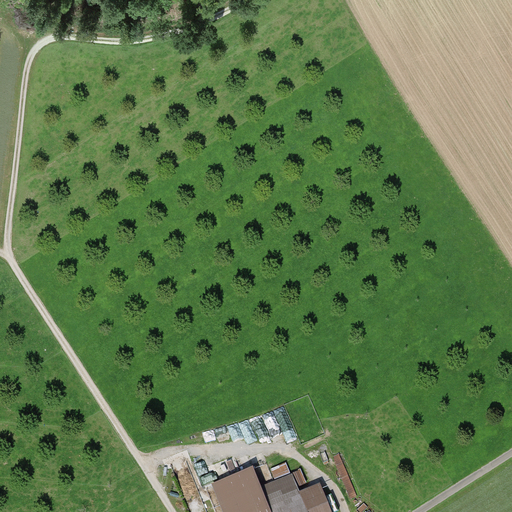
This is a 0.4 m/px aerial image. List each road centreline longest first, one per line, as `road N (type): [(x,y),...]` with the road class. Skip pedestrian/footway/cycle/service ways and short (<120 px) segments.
road 1 (track): [(7,254),(34,49),(67,36),(138,40),(172,32)]
road 2 (track): [(7,254),(173,511)]
